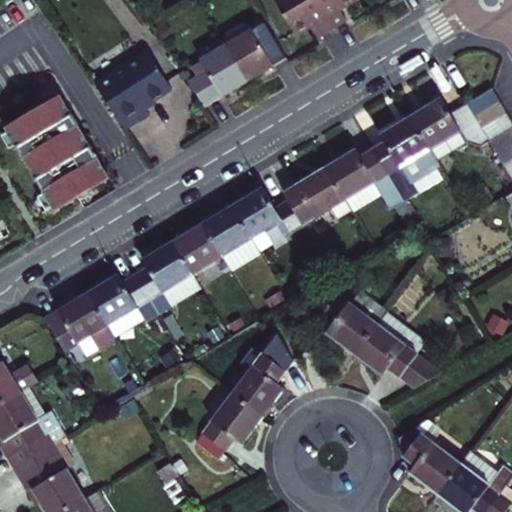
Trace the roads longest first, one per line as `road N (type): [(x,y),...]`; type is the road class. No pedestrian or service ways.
road 1 (residential): [(469,7),(0,292)]
road 2 (residential): [(355,503),(382,475),(384,446),(365,418),(323,410),(290,438),(287,467),(301,493),(341,506)]
